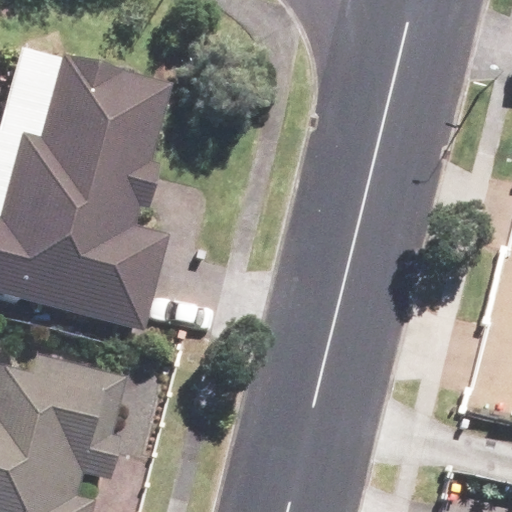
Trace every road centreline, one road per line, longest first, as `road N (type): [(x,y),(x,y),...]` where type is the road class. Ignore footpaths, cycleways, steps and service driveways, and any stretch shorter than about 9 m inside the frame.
road 1 (residential): [(287,511),(399,0)]
road 2 (unknown): [(312,394),(511,441)]
